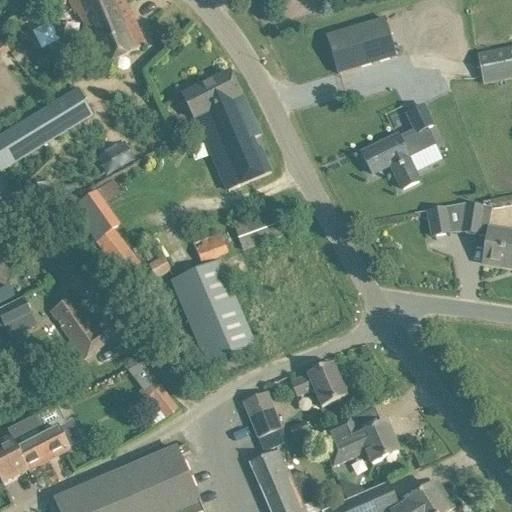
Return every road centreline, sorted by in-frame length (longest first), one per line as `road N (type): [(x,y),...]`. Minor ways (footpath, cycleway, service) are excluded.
road 1 (unclassified): [(16,511),(244,384),(386,317)]
road 2 (unclassified): [(386,317),(264,94),(197,0)]
road 3 (unclassified): [(511,487),(386,317)]
road 4 (unclassified): [(511,316),(423,305),(386,317)]
